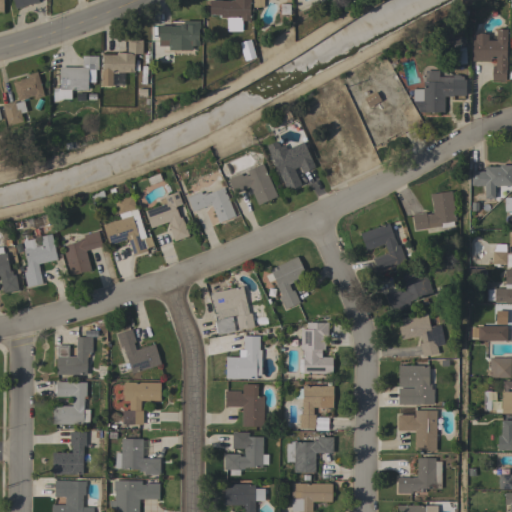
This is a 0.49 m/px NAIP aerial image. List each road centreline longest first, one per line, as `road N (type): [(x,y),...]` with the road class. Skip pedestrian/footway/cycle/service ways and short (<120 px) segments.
road 1 (residential): [(511,117),(315,220),(164,282),(0,330)]
road 2 (residential): [(315,220),(366,330),(364,511)]
road 3 (residential): [(164,282),(190,354),(190,511)]
road 4 (residential): [(15,328),(15,511)]
road 5 (residential): [(0,45),(118,0)]
